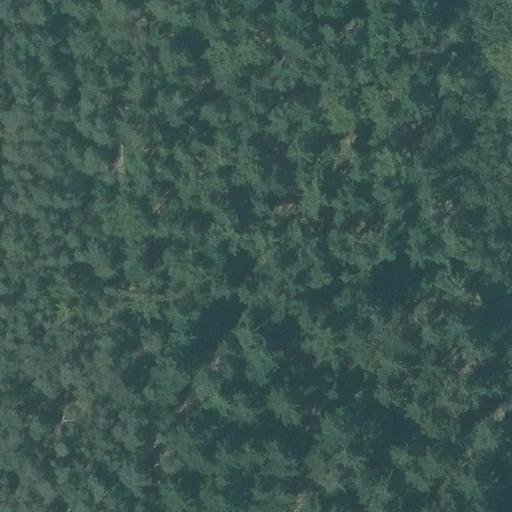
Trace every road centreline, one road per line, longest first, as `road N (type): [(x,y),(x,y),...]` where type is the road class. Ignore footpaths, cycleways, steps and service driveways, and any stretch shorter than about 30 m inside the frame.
road 1 (track): [(120,92),(162,440)]
road 2 (unclassified): [(511,231),(474,0)]
